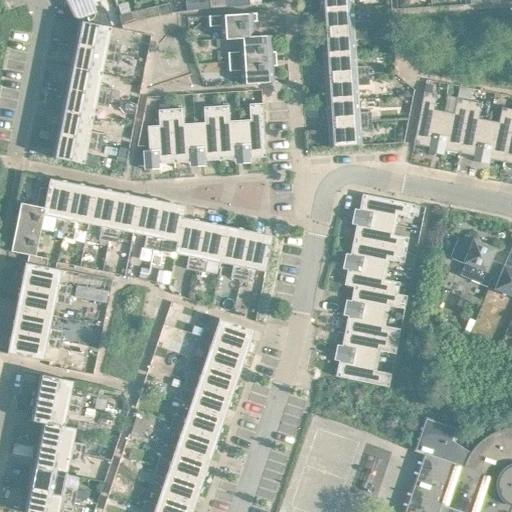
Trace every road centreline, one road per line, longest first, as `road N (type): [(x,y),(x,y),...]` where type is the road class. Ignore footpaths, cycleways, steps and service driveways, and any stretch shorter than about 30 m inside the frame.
road 1 (residential): [(243,511),(302,338),(324,213)]
road 2 (residential): [(511,213),(438,191),(353,179),(331,189),(324,213)]
road 3 (residential): [(17,162),(38,0)]
